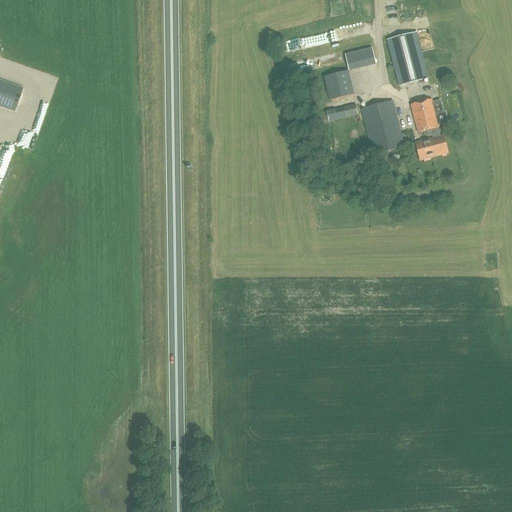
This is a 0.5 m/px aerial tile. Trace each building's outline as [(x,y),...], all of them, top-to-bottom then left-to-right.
[(399,87),(428,79),(417,33),(387,41),(399,87)] [(348,72),(324,78),(330,101),(354,95),(348,72)] [(0,81),(0,106),(14,112),(23,89),(0,81)] [(444,137),(440,138),(438,128),(439,128),(432,100),(411,105),(418,133),(427,131),(429,137),(433,136),(434,140),(416,144),(420,160),(448,153),(444,137)] [(405,147),(392,102),(362,110),(374,156),(405,147)] [(332,122),(332,121),(358,115),(356,105),(328,112),(330,122),(332,122)] [(322,124),(319,114),(301,118),(303,128),(322,124)] [(360,162),(357,156),(341,164),(345,171),(360,162)] [(450,168),(444,171),(451,182),(456,178),(450,168)]
